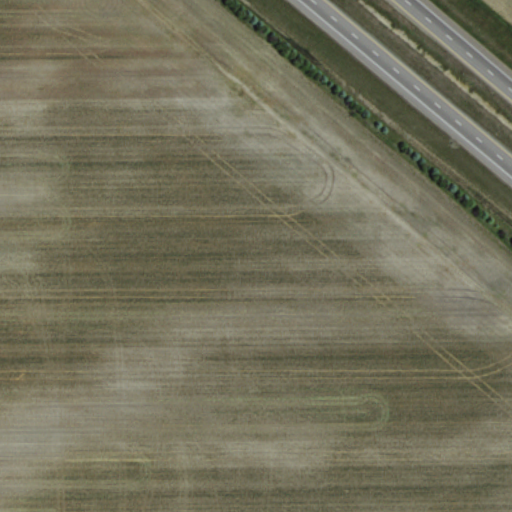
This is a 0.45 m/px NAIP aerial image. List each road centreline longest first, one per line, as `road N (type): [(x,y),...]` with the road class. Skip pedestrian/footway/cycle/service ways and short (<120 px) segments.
road 1 (trunk): [(306,0),(511,171)]
road 2 (trunk): [(511,84),(413,0)]
